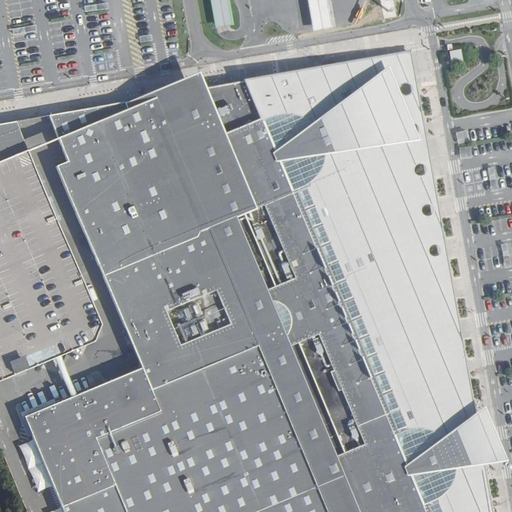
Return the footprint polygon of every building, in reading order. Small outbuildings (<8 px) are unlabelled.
[(207,0),(212,24),(229,21),(224,0),(207,0)] [(309,0),(315,32),(333,28),(328,0),(309,0)] [(450,51),(452,65),(464,63),(462,49),(450,51)] [(384,57),(386,69),(367,81),(369,86),(378,79),(393,115),(403,138),(389,141),(400,172),(411,209),(431,272),(445,324),(459,374),(470,422),(474,419),(411,52),(384,57)] [(120,102),(46,115),(57,138),(66,160),(56,164),(134,367),(19,419),(58,511),(488,511),(479,461),(483,460),(491,459),(488,452),(474,419),(470,422),(459,374),(445,324),(431,272),(411,209),(400,172),(389,141),(403,138),(393,115),(378,79),(369,86),(367,81),(386,69),(384,57),(356,61),(330,66),(305,70),(281,74),(260,78),(244,81),(203,88),(192,73),(171,82),(152,89),(120,102)] [(24,151),(11,122),(0,123),(0,380),(91,339),(95,322),(24,151)] [(491,511),(483,460),(479,461),(488,511),(491,511)]
